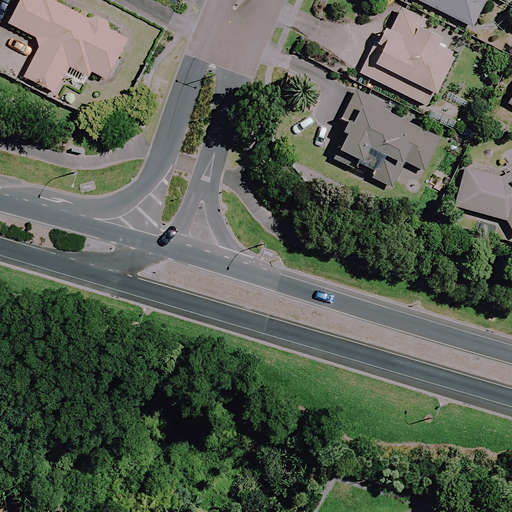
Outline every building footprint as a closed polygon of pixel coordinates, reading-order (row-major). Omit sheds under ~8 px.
[(89,16),(87,22),(44,0),(37,0),(37,1),(34,0),(16,0),(3,25),(30,39),(36,51),(21,80),(51,95),(58,81),(78,91),(87,73),(102,81),(123,41),(105,31),(108,26),(89,16)] [(408,0),(468,29),(482,0),(408,0)] [(422,22),(397,9),(385,34),(378,30),(355,74),(424,108),(450,56),(433,47),(435,43),(417,34),(422,22)] [(396,114),(352,92),(324,148),(357,165),(353,173),(385,189),(398,162),(420,173),(436,140),(393,119),(396,114)] [(511,171),(500,175),(463,165),(451,208),(505,223),(511,236),(511,235),(511,171)]
